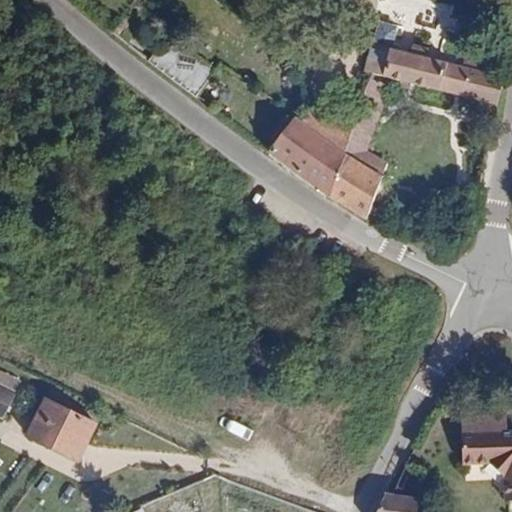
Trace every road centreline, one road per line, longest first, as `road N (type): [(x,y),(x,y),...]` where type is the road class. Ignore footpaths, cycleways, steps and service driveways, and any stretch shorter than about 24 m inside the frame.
road 1 (residential): [(484,281),(433,272),(341,227),(162,103),(38,0)]
road 2 (residential): [(484,281),(353,511)]
road 3 (residential): [(511,106),(484,281)]
road 4 (unknown): [(162,103),(196,102),(210,89),(246,0)]
